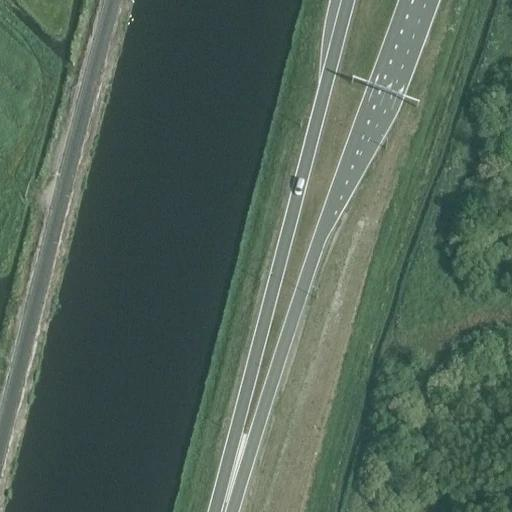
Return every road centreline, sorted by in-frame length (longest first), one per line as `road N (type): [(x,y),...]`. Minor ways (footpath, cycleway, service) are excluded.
road 1 (trunk): [(238,457),(421,0)]
road 2 (trunk): [(350,0),(238,457)]
road 3 (unclassified): [(0,449),(114,0)]
